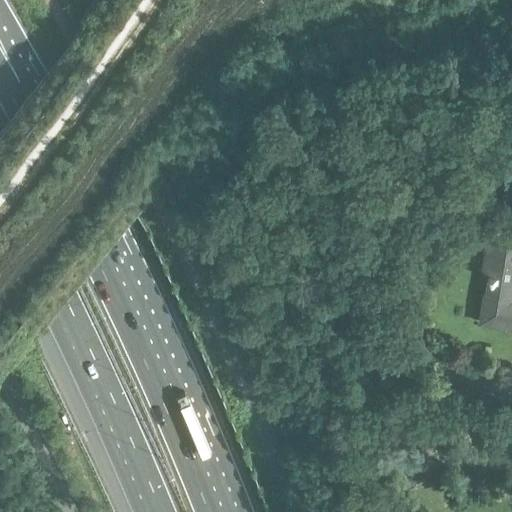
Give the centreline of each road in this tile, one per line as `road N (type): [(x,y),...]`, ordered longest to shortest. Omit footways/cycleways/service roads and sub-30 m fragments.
road 1 (motorway): [(216,511),(142,339),(8,77)]
road 2 (motorway): [(0,187),(156,511)]
road 3 (unclassified): [(280,511),(188,275)]
road 4 (unclassified): [(67,511),(0,377)]
